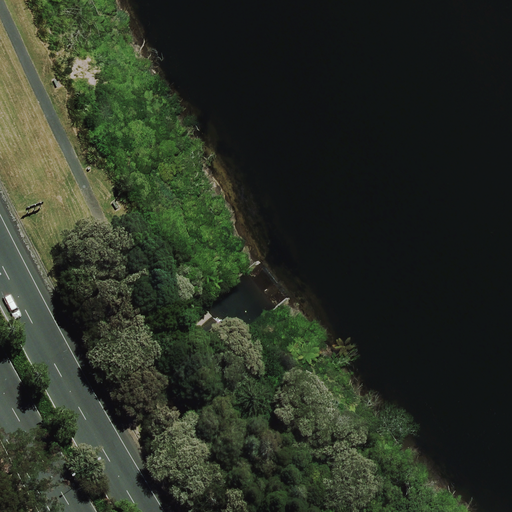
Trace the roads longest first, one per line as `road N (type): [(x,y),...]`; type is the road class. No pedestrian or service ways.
road 1 (primary): [(0,244),(41,334),(144,511)]
road 2 (primary): [(64,511),(0,394)]
